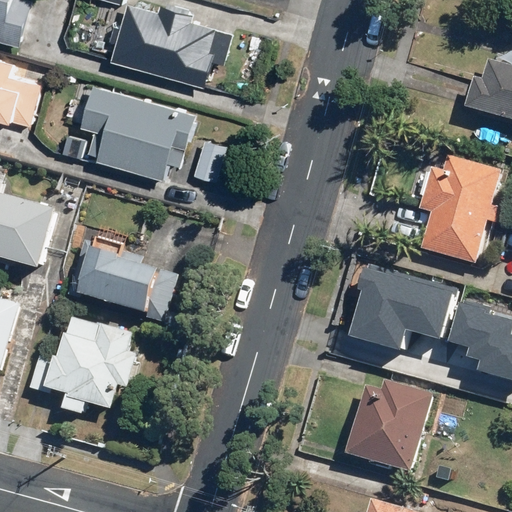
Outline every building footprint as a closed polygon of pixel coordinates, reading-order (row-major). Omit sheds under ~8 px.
[(0,0),(0,35),(30,45),(40,19),(41,7),(29,3),(30,0),(0,0)] [(171,8),(140,0),(133,24),(127,22),(122,37),(129,39),(124,57),(218,83),(225,66),(226,60),(236,62),(245,30),(204,19),(206,10),(191,5),(173,1),(171,8)] [(0,118),(3,117),(40,124),(53,80),(22,72),(24,62),(0,54),(0,118)] [(511,128),(511,71),(487,65),(481,85),(473,83),(464,115),(511,128)] [(208,110),(107,81),(104,103),(96,123),(108,126),(101,152),(112,155),(112,156),(179,175),(192,143),(200,146),(206,127),(208,110)] [(235,141),(206,136),(199,173),(228,178),(235,141)] [(448,163),(444,176),(432,173),(419,213),(432,217),(422,254),(474,269),(487,224),(496,227),(500,214),(491,211),(500,177),(448,163)] [(73,208),(0,188),(0,251),(57,267),(73,208)] [(94,292),(162,312),(174,286),(177,267),(138,256),(139,254),(135,253),(137,244),(111,237),(109,243),(95,240),(80,295),(91,299),(94,292)] [(415,332),(448,341),(462,291),(374,267),(367,293),(370,293),(358,339),(409,353),(415,332)] [(0,369),(15,374),(32,303),(0,295),(0,369)] [(485,373),(511,380),(511,320),(493,315),(495,310),(469,303),(458,343),(479,349),(476,359),(488,362),(485,373)] [(99,401),(125,408),(128,397),(138,400),(150,353),(140,351),(145,332),(83,316),(73,356),(69,355),(68,361),(48,356),(40,387),(61,393),(63,387),(81,392),(77,408),(96,413),(99,401)] [(364,391),(345,460),(411,478),(433,399),(382,385),(379,395),(364,391)] [(400,511),(371,503),(368,511),(400,511)]
